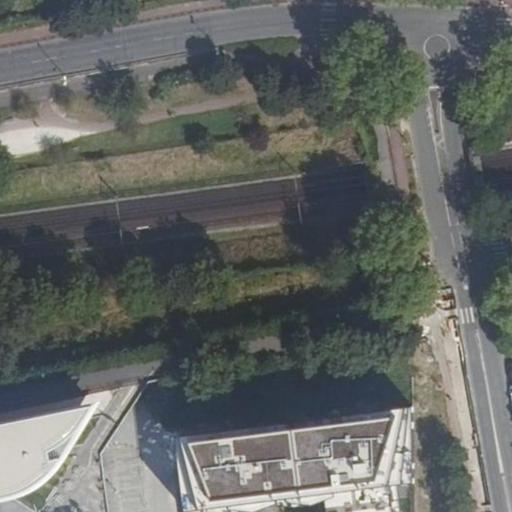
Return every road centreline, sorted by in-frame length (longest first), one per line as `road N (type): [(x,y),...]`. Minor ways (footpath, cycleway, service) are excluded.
road 1 (unclassified): [(458,303),(0,400)]
road 2 (unclassified): [(511,443),(457,140),(458,64)]
road 3 (tertiary): [(0,68),(212,30),(343,18)]
road 4 (unclassified): [(415,63),(458,303)]
road 5 (unclassified): [(458,303),(497,511)]
